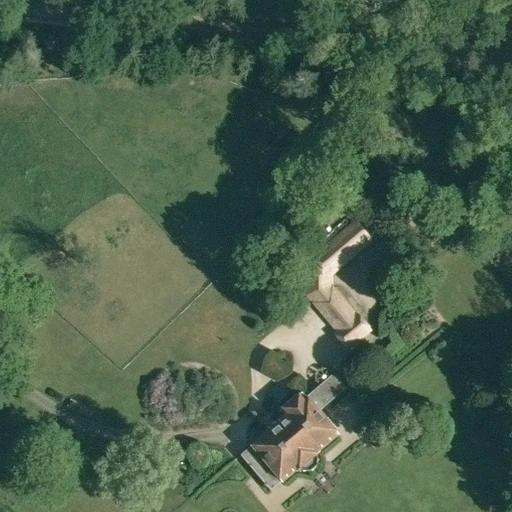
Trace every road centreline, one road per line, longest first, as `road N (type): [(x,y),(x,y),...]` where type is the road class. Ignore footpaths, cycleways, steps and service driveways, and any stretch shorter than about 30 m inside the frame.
road 1 (track): [(511,54),(8,0)]
road 2 (unknown): [(0,356),(54,398),(158,429)]
